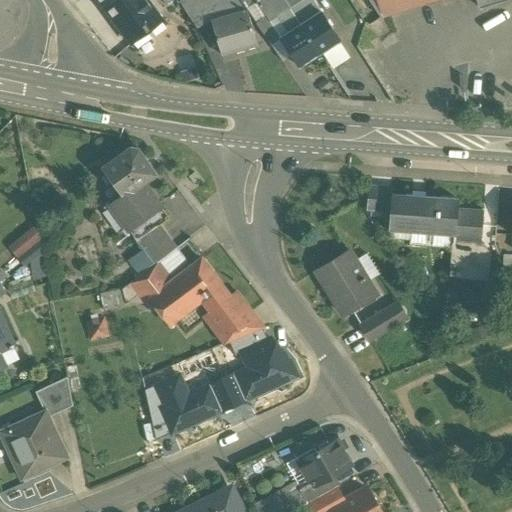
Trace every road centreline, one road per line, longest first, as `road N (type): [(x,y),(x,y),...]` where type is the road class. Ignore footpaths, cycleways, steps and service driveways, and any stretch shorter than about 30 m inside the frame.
road 1 (residential): [(81,511),(351,390)]
road 2 (secondary): [(61,98),(96,114),(230,136),(247,126)]
road 3 (secondary): [(247,126),(227,113),(100,93),(61,98)]
road 4 (secondary): [(339,134),(358,146),(511,158)]
road 5 (secondary): [(511,134),(382,125),(339,134)]
road 6 (residential): [(256,263),(351,390)]
road 7 (residential): [(351,390),(428,511)]
road 8 (residential): [(247,126),(231,197),(256,263)]
road 9 (residential): [(256,263),(279,129)]
